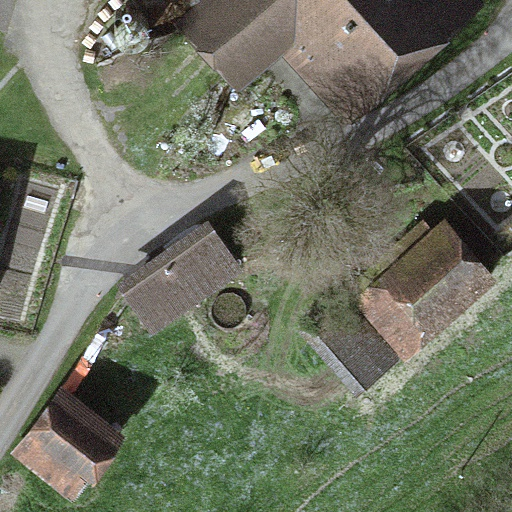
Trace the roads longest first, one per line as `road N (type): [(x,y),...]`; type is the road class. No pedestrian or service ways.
road 1 (unclassified): [(0,429),(90,280),(126,237),(182,202),(384,122),(511,33)]
road 2 (track): [(126,237),(62,70),(45,0)]
